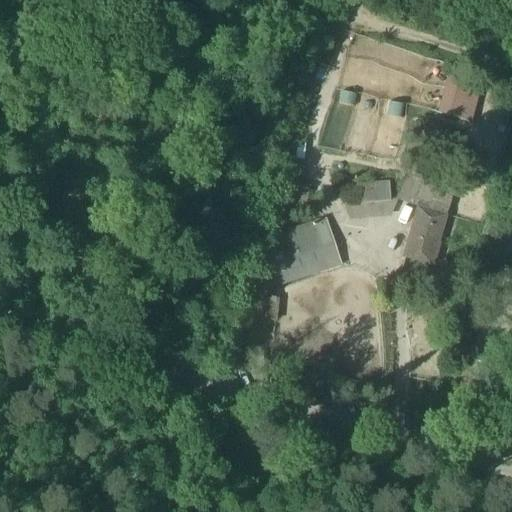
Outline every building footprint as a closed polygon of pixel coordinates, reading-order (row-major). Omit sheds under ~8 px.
[(407,179),(424,185),(429,170),(436,147),(419,142),(407,179)] [(424,185),(434,188),(438,173),(429,170),(424,185)] [(356,174),(358,207),(390,205),(387,171),(356,174)] [(424,185),(417,210),(445,218),(452,194),(434,188),(424,185)] [(445,218),(417,210),(408,238),(402,258),(407,260),(431,267),(445,218)] [(339,263),(326,222),(268,241),(263,260),(270,286),(339,263)] [(431,267),(407,260),(403,275),(427,282),(432,267),(431,267)]
